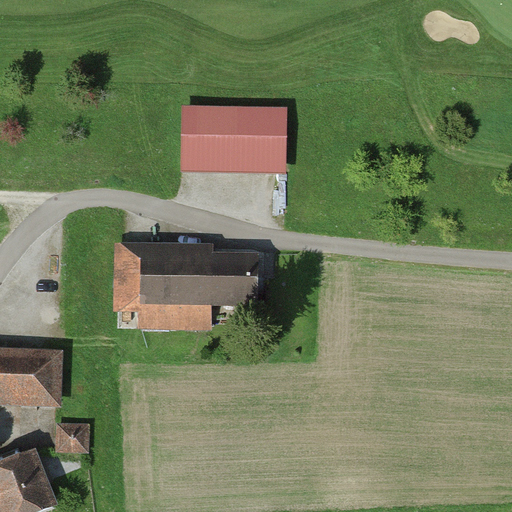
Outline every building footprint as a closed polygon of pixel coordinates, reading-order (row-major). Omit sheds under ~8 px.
[(286,116),(191,115),(190,174),(285,174),(286,116)] [(214,261),(214,248),(122,249),(123,311),(146,311),(146,329),(213,328),(213,310),(259,310),(258,261),(214,261)] [(59,349),(0,347),(0,399),(57,402),(59,349)] [(89,452),(89,431),(65,431),(65,452),(89,452)] [(9,511),(57,494),(39,446),(0,459),(0,504),(2,511),(9,511)]
